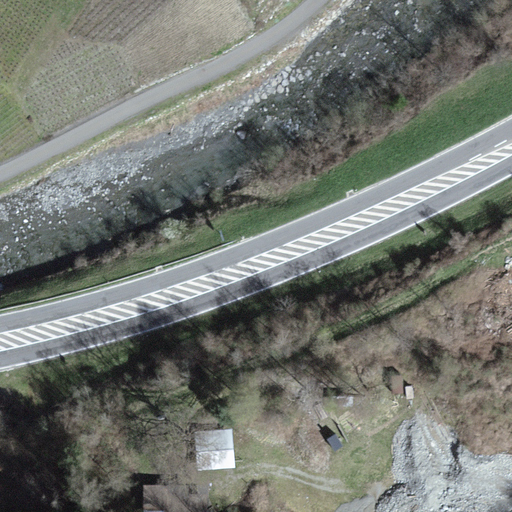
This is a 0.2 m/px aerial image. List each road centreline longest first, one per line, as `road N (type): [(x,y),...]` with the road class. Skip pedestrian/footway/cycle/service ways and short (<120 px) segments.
road 1 (primary): [(0,338),(160,297),(297,248),(511,141)]
road 2 (unclassified): [(318,0),(252,48),(0,174)]
